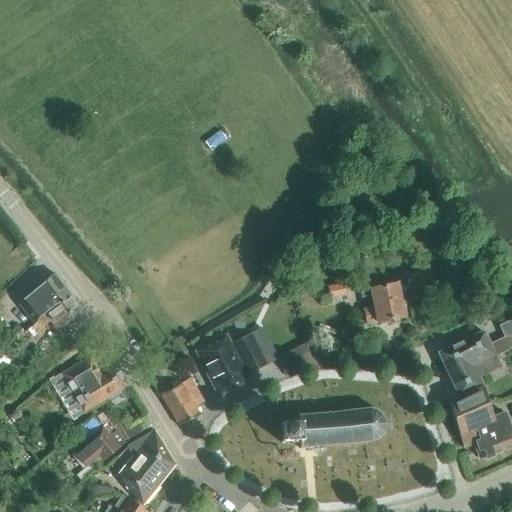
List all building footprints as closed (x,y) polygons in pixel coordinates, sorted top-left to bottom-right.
[(204,143),(211,152),(229,138),(223,129),(204,143)] [(458,268),(439,274),(444,288),(463,282),(458,268)] [(32,325),(43,315),(54,304),(69,296),(53,273),(40,285),(16,305),(32,325)] [(380,287),(379,282),(358,286),(361,298),(370,296),(373,308),(363,310),(366,324),(376,322),(376,323),(403,318),(396,284),(380,287)] [(330,299),(345,296),(343,285),(327,288),(330,299)] [(64,326),(82,313),(70,296),(54,304),(43,315),(32,325),(24,333),(29,339),(49,321),(54,329),(64,326)] [(483,332),(437,354),(457,396),(480,385),(481,384),(478,377),(485,374),(480,364),(495,357),(510,350),(509,349),(511,348),(511,347),(511,319),(498,326),(501,332),(486,339),(483,332)] [(24,334),(17,325),(10,330),(18,339),(24,334)] [(226,336),(194,352),(217,396),(248,380),(245,375),(265,365),(278,358),(263,328),(250,335),(234,343),(232,339),(228,341),(226,336)] [(294,349),(305,371),(321,363),(310,341),(294,349)] [(153,357),(147,361),(152,370),(159,366),(153,357)] [(89,358),(59,375),(82,413),(83,414),(89,410),(127,387),(115,366),(100,375),(97,371),(89,358)] [(178,426),(199,415),(195,408),(204,403),(190,379),(160,396),(178,426)] [(497,450),(511,444),(511,436),(504,414),(492,418),(481,387),(448,403),(463,448),(473,444),(479,459),(482,457),(486,458),(492,456),(494,452),(498,451),(497,450)] [(103,409),(91,417),(92,418),(100,429),(106,424),(111,430),(115,427),(116,426),(113,421),(111,422),(103,409)] [(385,426),(381,416),(375,411),(369,409),(297,416),(298,424),(283,425),(281,423),(279,424),(281,426),(282,440),(280,442),(282,444),(284,442),(299,441),(299,447),(299,449),(307,448),(316,448),(370,443),(377,441),(384,435),(385,426)] [(14,423),(19,418),(14,412),(8,417),(14,423)] [(130,422),(125,413),(113,421),(116,426),(115,427),(125,442),(151,426),(143,414),(130,422)] [(125,442),(115,427),(111,430),(106,424),(100,429),(92,418),(73,434),(82,444),(74,451),(87,466),(99,455),(104,461),(120,448),(125,442)] [(142,507),(175,466),(153,430),(126,447),(132,457),(117,476),(142,507)] [(93,471),(88,466),(76,476),(81,481),(93,471)] [(62,496),(68,489),(55,476),(48,482),(62,496)] [(140,511),(131,502),(131,503),(121,496),(110,511),(106,511),(103,509),(100,511),(140,511)]
